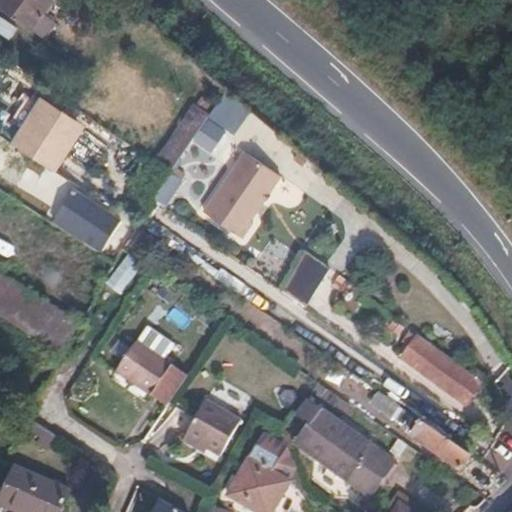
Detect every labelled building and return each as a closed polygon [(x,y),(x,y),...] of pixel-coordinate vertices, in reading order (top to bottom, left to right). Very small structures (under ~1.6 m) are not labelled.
[(43,0),(0,0),(0,3),(25,24),(43,0)] [(0,14),(0,31),(15,37),(21,22),(0,14)] [(178,212),(249,101),(231,89),(221,104),(202,92),(162,155),(173,162),(152,196),(178,212)] [(40,102),(12,144),(53,171),(81,129),(40,102)] [(237,137),(272,161),(288,137),(254,113),(237,137)] [(247,154),(238,168),(273,193),(283,179),(247,154)] [(273,193),(238,168),(206,214),(243,240),(255,225),(252,223),(273,193)] [(121,219),(73,189),(53,221),(101,251),(121,219)] [(115,268),(109,280),(135,300),(153,274),(123,252),(115,268)] [(301,305),(326,268),(305,254),(280,290),(301,305)] [(115,268),(114,268),(105,278),(109,280),(115,268)] [(0,322),(64,355),(80,324),(0,282),(0,322)] [(398,356),(429,376),(432,371),(424,364),(433,352),(478,385),(483,379),(416,331),(398,356)] [(189,382),(135,345),(115,375),(167,414),(189,382)] [(465,403),(478,385),(433,352),(424,364),(432,371),(429,376),(465,403)] [(412,417),(378,393),(370,405),(391,420),(393,418),(405,427),(412,417)] [(218,457),(242,419),(208,398),(184,434),(218,457)] [(343,487),(372,508),(398,473),(304,403),(293,419),(309,431),(295,450),(343,487)] [(457,470),(468,455),(419,422),(410,436),(457,470)] [(33,429),(27,441),(32,444),(38,432),(33,429)] [(297,469),(292,455),(262,436),(226,494),(255,511),(271,511),(289,483),(297,469)] [(71,511),(76,502),(24,475),(6,511),(7,511),(71,511)] [(353,511),(369,511),(372,508),(343,487),(335,498),(353,511)] [(183,511),(165,501),(158,511),(183,511)] [(413,511),(399,502),(392,511),(413,511)]
